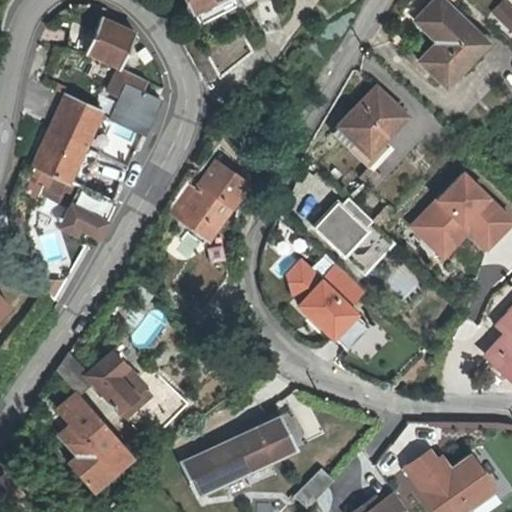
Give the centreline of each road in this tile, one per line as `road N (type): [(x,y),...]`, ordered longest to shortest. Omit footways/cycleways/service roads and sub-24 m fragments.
road 1 (residential): [(511,410),(481,401),(348,402),(310,387),(256,321),(245,280),(250,244),(375,0)]
road 2 (tertiary): [(129,0),(177,56),(187,92),(172,153),(0,419)]
road 3 (tertiary): [(0,145),(17,30),(38,0)]
